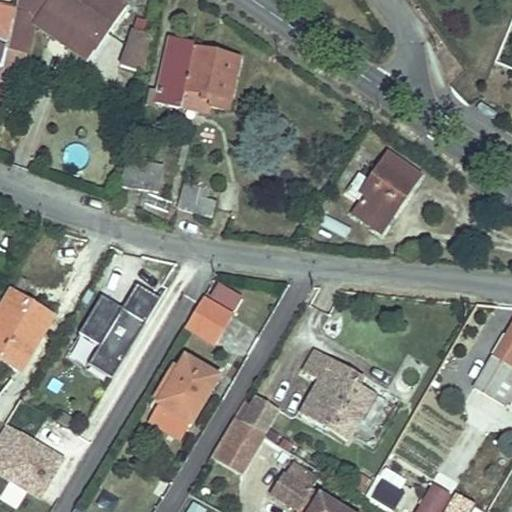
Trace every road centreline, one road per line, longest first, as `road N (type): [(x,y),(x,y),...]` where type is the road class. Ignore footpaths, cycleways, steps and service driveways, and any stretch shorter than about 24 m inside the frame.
road 1 (residential): [(511,286),(176,243),(0,184)]
road 2 (secondary): [(394,97),(258,0)]
road 3 (secondary): [(511,176),(394,97)]
